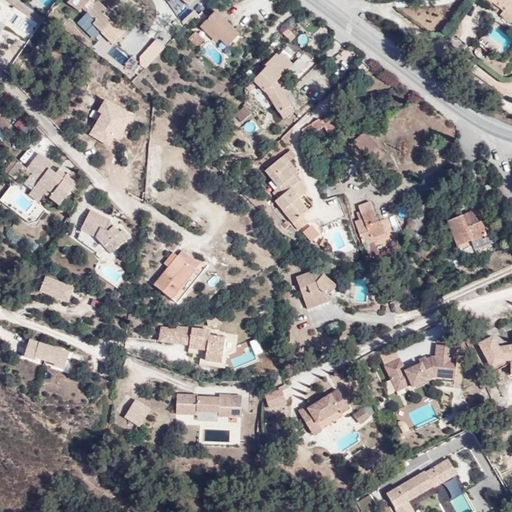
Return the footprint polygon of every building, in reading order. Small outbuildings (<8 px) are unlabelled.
[(99,29),(119,48),(132,33),(127,28),(123,32),(109,20),(113,15),(103,6),(99,10),(93,4),(97,0),(80,0),(73,8),(82,17),(87,11),(93,16),(92,17),(102,26),(99,29)] [(495,0),(492,3),(499,10),(508,0),(495,0)] [(27,38),(35,23),(11,9),(8,13),(8,14),(3,23),(27,38)] [(200,29),(207,37),(212,33),(220,42),(227,48),(239,36),(215,13),(200,29)] [(212,33),(207,37),(216,46),(220,42),(212,33)] [(203,43),(195,35),(190,41),(198,49),(203,43)] [(157,36),(137,59),(146,67),(166,45),(157,36)] [(278,116),(288,110),(275,87),(291,70),(276,56),(262,70),(265,73),(251,86),(264,98),(266,96),(278,116)] [(88,135),(109,147),(121,126),(125,128),(132,115),(106,101),(88,135)] [(246,106),(234,113),(238,121),(250,114),(246,106)] [(291,115),(288,110),(278,116),(281,121),(291,115)] [(324,121),(321,119),(310,128),(316,135),(327,123),(329,125),(337,119),(333,115),(324,121)] [(28,133),(33,124),(19,116),(14,126),(28,133)] [(342,125),(337,119),(329,125),(333,131),(342,125)] [(243,127),(249,133),(257,126),(251,120),(243,127)] [(391,152),(370,129),(356,139),(377,163),(391,152)] [(149,142),(143,194),(158,202),(164,144),(149,142)] [(303,197),(305,195),(300,189),(307,183),(300,175),(293,167),(297,163),(303,157),(297,151),(271,173),(291,195),(283,203),(306,230),(314,223),(308,216),(315,210),(303,197)] [(30,179),(33,180),(38,172),(44,177),(32,193),(41,199),(44,196),(50,200),(53,196),(62,202),(75,184),(65,177),(62,181),(55,176),(48,171),(51,166),(37,156),(26,171),(32,175),(30,179)] [(3,174),(10,179),(17,169),(18,167),(11,163),(3,174)] [(304,171),(297,163),(293,167),(300,175),(304,171)] [(10,179),(14,182),(22,171),(18,167),(17,169),(10,179)] [(33,180),(38,184),(44,177),(38,172),(33,180)] [(55,176),(62,181),(65,177),(57,172),(55,176)] [(300,189),(305,195),(308,198),(314,192),(307,183),(300,189)] [(332,205),(345,200),(350,197),(345,185),(341,186),(326,192),(332,205)] [(30,197),(39,203),(41,199),(32,193),(30,197)] [(50,200),(59,206),(62,202),(53,196),(50,200)] [(363,253),(365,253),(373,250),(387,246),(381,229),(379,229),(371,210),(360,213),(361,218),(357,220),(360,227),(365,225),(367,232),(357,235),(363,253)] [(98,238),(107,248),(111,244),(117,250),(132,237),(125,230),(121,232),(109,220),(90,211),(83,231),(98,238)] [(388,217),(394,232),(401,230),(395,215),(388,217)] [(466,215),(442,228),(455,252),(483,238),(476,225),(473,227),(466,215)] [(355,228),(357,235),(367,232),(365,225),(360,227),(355,228)] [(235,245),(224,239),(220,245),(232,252),(235,245)] [(111,244),(107,248),(112,255),(117,250),(111,244)] [(373,250),(365,253),(369,265),(377,262),(373,250)] [(183,258),(174,270),(160,288),(179,303),(204,267),(186,253),(183,258)] [(167,266),(174,270),(183,258),(176,254),(167,266)] [(45,275),(39,291),(69,301),(74,284),(45,275)] [(334,292),(317,275),(293,282),(302,313),(325,307),(325,302),(334,292)] [(355,302),(367,302),(367,282),(356,282),(355,302)] [(214,316),(215,324),(229,322),(227,313),(214,316)] [(230,361),(233,336),(217,334),(217,329),(184,326),(184,329),(169,327),(167,338),(182,340),(182,342),(182,343),(197,345),(197,347),(206,348),(210,346),(214,349),(213,359),(230,361)] [(23,357),(64,368),(70,349),(29,338),(23,357)] [(255,353),(262,351),(259,340),(251,343),(255,353)] [(511,351),(505,352),(499,341),(485,347),(498,377),(511,370),(511,351)] [(436,358),(432,359),(432,361),(426,364),(425,364),(409,370),(405,358),(390,364),(395,376),(401,374),(406,387),(407,386),(414,384),(416,387),(439,377),(458,381),(461,362),(457,361),(459,349),(443,346),(441,359),(436,358)] [(400,389),(406,387),(401,374),(395,376),(395,377),(400,389)] [(284,381),(269,387),(272,398),(288,394),(284,381)] [(300,404),(308,418),(316,413),(318,416),(341,404),(343,409),(352,404),(340,384),(311,401),(309,398),(300,404)] [(245,394),(234,394),(234,397),(223,397),(201,397),(201,395),(181,394),(180,414),(201,414),(201,410),(222,411),(223,414),(245,414),(245,394)] [(144,428),(154,410),(139,402),(129,419),(144,428)] [(370,413),(365,405),(355,411),(361,420),(370,413)] [(316,413),(308,418),(314,428),(323,423),(318,416),(316,413)] [(436,478),(439,482),(453,474),(444,460),(436,465),(442,474),(436,478)] [(430,487),(439,482),(436,478),(442,474),(436,465),(422,473),(420,472),(382,493),(393,511),(409,511),(402,501),(429,486),(430,487)] [(455,476),(444,482),(452,497),(463,492),(455,476)] [(447,502),(453,511),(473,511),(462,493),(447,502)]
